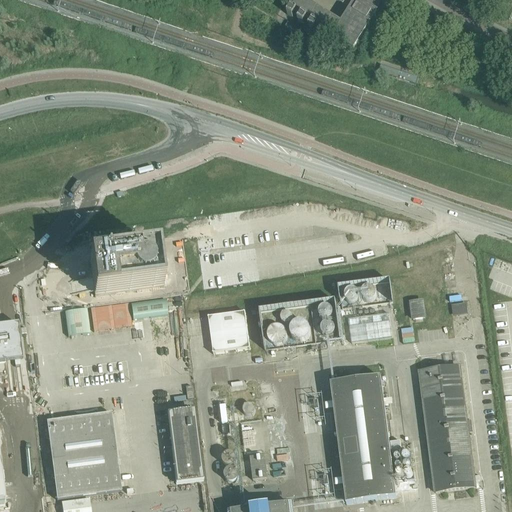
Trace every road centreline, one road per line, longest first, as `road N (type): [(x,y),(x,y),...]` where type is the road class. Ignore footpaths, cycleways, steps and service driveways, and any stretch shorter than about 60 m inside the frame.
road 1 (unknown): [(264,366),(204,374),(214,493),(223,504),(303,496)]
road 2 (secondary): [(0,115),(107,99),(198,123)]
road 3 (secondary): [(323,166),(511,229)]
